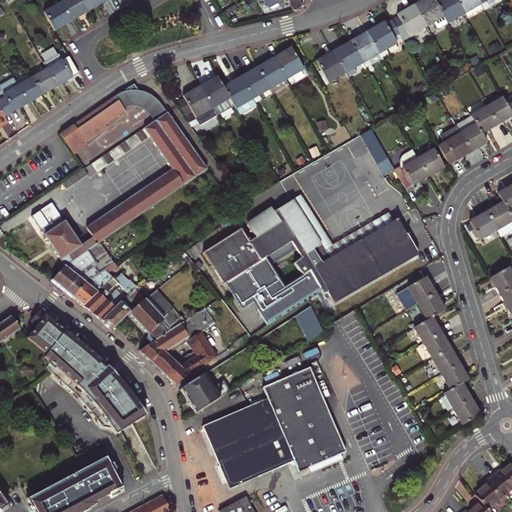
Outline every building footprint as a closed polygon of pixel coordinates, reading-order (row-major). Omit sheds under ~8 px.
[(63,0),(59,3),(70,21),(87,12),(79,0),(63,0)] [(101,0),(79,0),(87,12),(103,2),(101,0)] [(273,9),(278,7),(274,0),(269,3),(273,9)] [(447,24),(443,17),(434,3),(432,0),(424,0),(414,6),(426,27),(430,34),(447,24)] [(455,0),(439,0),(434,3),(443,17),(447,24),(464,14),(455,0)] [(455,0),(464,14),(480,5),(477,0),(455,0)] [(488,0),(480,5),(484,11),(501,1),(500,0),(488,0)] [(43,12),(54,31),(70,21),(59,3),(43,12)] [(426,27),(414,6),(397,16),(398,18),(391,22),(399,35),(402,40),(426,27)] [(366,33),(378,54),(396,44),(392,39),(399,35),(391,22),(385,26),(383,23),(366,33)] [(366,33),(349,43),(361,64),(368,60),(378,54),(366,33)] [(349,43),(332,53),(344,74),(361,64),(349,43)] [(291,49),(273,59),(285,79),(302,69),(291,49)] [(344,74),(332,53),(316,62),(328,83),(344,74)] [(378,54),(368,60),(371,65),(381,59),(378,54)] [(43,63),(46,70),(56,87),(71,78),(58,55),(43,63)] [(285,79),(273,59),(257,68),(269,89),(285,79)] [(257,68),(239,78),(251,99),(269,89),(257,68)] [(56,87),(46,70),(32,78),(42,95),(56,87)] [(217,77),(200,87),(217,116),(234,106),(223,88),(217,77)] [(27,104),(42,95),(32,78),(17,87),(27,104)] [(239,78),(223,88),(234,106),(239,115),(255,106),(251,99),(239,78)] [(139,91),(133,84),(60,135),(74,155),(87,146),(85,143),(105,129),(103,126),(124,111),(122,108),(127,105),(124,101),(139,91)] [(27,104),(17,87),(3,95),(4,97),(0,99),(0,111),(4,117),(27,104)] [(217,116),(200,87),(183,97),(184,99),(176,104),(192,128),(198,124),(200,125),(217,116)] [(485,107),(496,125),(511,116),(506,107),(501,98),(485,107)] [(496,125),(485,107),(470,116),(475,125),(480,134),(496,125)] [(40,230),(64,266),(99,242),(207,170),(167,113),(143,129),(149,138),(172,170),(87,228),(93,237),(80,246),(51,203),(39,211),(48,225),(40,230)] [(455,128),(459,135),(469,152),(485,143),(480,134),(475,125),(470,116),(454,125),(455,128)] [(444,143),(438,147),(448,165),(469,152),(459,135),(455,128),(440,137),(444,143)] [(143,129),(91,164),(97,173),(149,138),(143,129)] [(369,129),(359,135),(366,148),(376,142),(369,129)] [(376,142),(366,148),(376,164),(386,158),(376,142)] [(433,150),(416,160),(426,177),(443,168),(433,150)] [(403,171),(396,175),(406,192),(413,188),(412,186),(426,177),(416,160),(411,151),(403,156),(400,164),(403,171)] [(83,169),(62,184),(66,189),(87,175),(83,169)] [(511,209),(511,185),(497,195),(502,203),(507,212),(511,209)] [(226,283),(291,241),(296,249),(301,257),(294,263),(303,276),(309,271),(320,290),(325,299),(330,297),(334,304),(418,256),(396,219),(377,231),(314,268),(305,255),(320,245),(291,200),(273,212),(270,208),(246,224),(255,238),(249,242),(240,228),(203,253),(223,284),(226,283)] [(511,230),(511,220),(507,212),(502,203),(485,213),(495,231),(500,238),(511,230)] [(485,213),(469,222),(479,240),(495,231),(485,213)] [(320,245),(305,255),(314,268),(377,231),(371,222),(325,250),(321,244),(320,245)] [(291,241),(226,283),(242,308),(253,301),(267,324),(320,290),(309,271),(303,276),(284,287),(270,265),(296,249),(291,241)] [(99,242),(64,266),(51,281),(72,297),(85,282),(105,269),(106,268),(114,263),(99,242)] [(489,279),(499,296),(511,288),(511,276),(507,268),(489,279)] [(72,297),(84,307),(113,278),(105,269),(85,282),(72,297)] [(117,282),(120,285),(128,294),(133,289),(119,275),(115,279),(117,282)] [(92,314),(112,294),(109,291),(117,282),(115,279),(113,278),(84,307),(92,314)] [(417,305),(435,295),(425,278),(407,288),(417,305)] [(112,330),(115,326),(128,314),(144,299),(138,293),(139,291),(137,288),(133,289),(128,294),(119,302),(115,307),(101,321),(112,330)] [(511,288),(499,296),(509,313),(511,310),(511,288)] [(116,290),(112,294),(92,314),(101,321),(115,307),(112,304),(116,299),(121,295),(116,290)] [(435,295),(417,305),(426,321),(431,319),(444,311),(435,295)] [(128,314),(154,341),(181,323),(179,320),(169,326),(144,299),(128,314)] [(321,329),(310,306),(294,317),(307,342),(323,332),(321,329)] [(214,323),(205,308),(201,311),(210,325),(214,323)] [(40,309),(39,310),(73,338),(96,358),(98,357),(40,309)] [(73,338),(39,310),(29,321),(31,321),(34,322),(80,372),(96,358),(73,338)] [(181,323),(154,341),(140,350),(161,373),(177,362),(166,352),(185,340),(193,352),(206,343),(200,333),(210,325),(201,311),(181,323)] [(0,340),(19,328),(11,317),(0,324),(0,340)] [(422,345),(440,335),(431,319),(426,321),(413,329),(422,345)] [(34,322),(31,321),(35,325),(33,328),(35,332),(26,337),(47,352),(43,358),(49,363),(46,366),(51,372),(65,384),(80,372),(34,322)] [(440,335),(422,345),(431,360),(449,350),(440,335)] [(206,343),(193,352),(195,356),(180,366),(177,362),(161,373),(174,385),(216,358),(206,343)] [(431,360),(440,375),(458,365),(449,350),(431,360)] [(98,357),(96,358),(112,374),(123,387),(138,409),(140,407),(131,394),(111,370),(98,357)] [(112,374),(96,358),(80,372),(65,384),(74,392),(91,410),(102,426),(112,429),(115,433),(130,424),(125,419),(138,409),(123,387),(112,374)] [(461,384),(467,381),(458,365),(440,375),(449,391),(461,384)] [(345,452),(309,368),(263,388),(267,399),(202,427),(205,433),(230,490),(294,462),(299,472),(345,452)] [(203,375),(180,390),(195,413),(230,391),(223,380),(211,388),(203,375)] [(470,400),(461,384),(449,391),(443,394),(453,411),(470,400)] [(480,416),(470,400),(453,411),(462,426),(480,416)] [(132,423),(142,417),(138,409),(125,419),(130,424),(132,423)] [(76,511),(77,511),(76,511),(84,511),(90,509),(88,506),(94,503),(109,495),(110,498),(117,495),(116,492),(121,489),(112,471),(109,464),(105,457),(27,498),(31,506),(34,511),(76,511)] [(498,472),(492,477),(506,495),(511,489),(511,465),(501,474),(498,472)] [(481,503),(487,510),(506,495),(492,477),(486,482),(488,486),(475,496),(481,503)] [(170,511),(163,496),(132,511),(170,511)] [(253,511),(245,497),(220,511),(219,511),(253,511)] [(464,511),(488,511),(487,510),(481,503),(470,511),(466,511),(464,511)]
